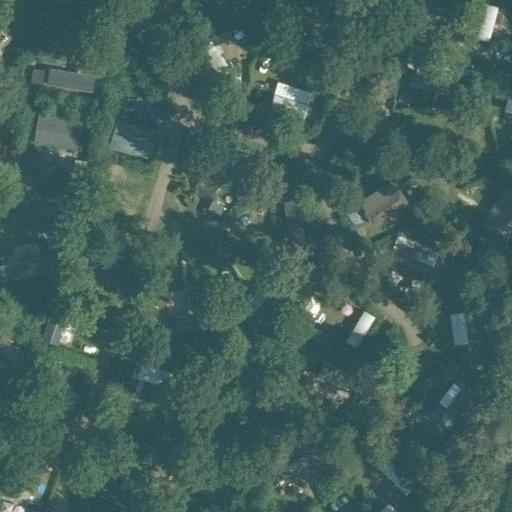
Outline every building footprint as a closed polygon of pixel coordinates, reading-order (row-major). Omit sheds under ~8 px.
[(463,73),(467,62),(434,49),(429,61),(463,73)] [(110,80),(110,66),(76,67),(77,81),(110,80)] [(52,107),(51,136),(92,138),(93,108),(52,107)] [(154,149),(159,138),(132,126),(127,137),(154,149)] [(403,174),(383,187),(388,194),(408,181),(403,174)] [(411,226),(405,239),(418,244),(417,246),(446,259),(452,244),(411,226)] [(188,322),(219,321),(218,278),(199,279),(200,306),(188,306),(188,322)] [(287,457),(298,476),(332,457),(322,438),(287,457)] [(419,486),(428,476),(395,446),(386,456),(419,486)]
